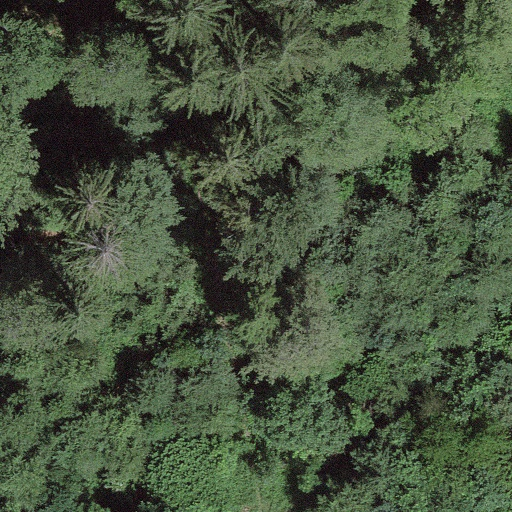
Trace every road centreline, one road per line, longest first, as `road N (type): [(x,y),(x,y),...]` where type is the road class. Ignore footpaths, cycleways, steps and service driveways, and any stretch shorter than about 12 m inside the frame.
road 1 (track): [(256,511),(186,94)]
road 2 (track): [(511,282),(465,350),(324,511)]
